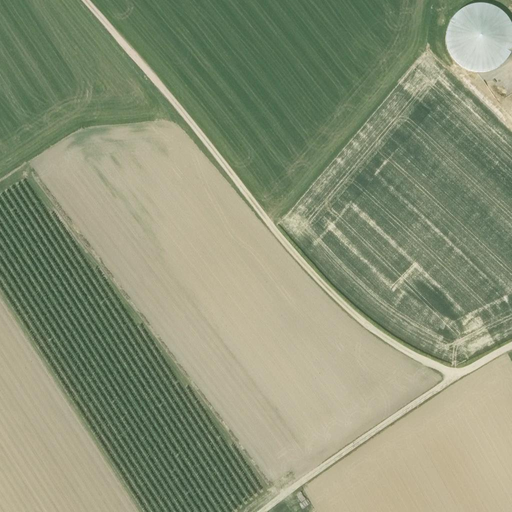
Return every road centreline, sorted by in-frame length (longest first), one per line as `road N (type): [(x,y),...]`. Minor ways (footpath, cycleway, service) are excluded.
road 1 (track): [(458,373),(411,355),(358,319),(302,264),(84,0)]
road 2 (track): [(263,511),(458,373)]
